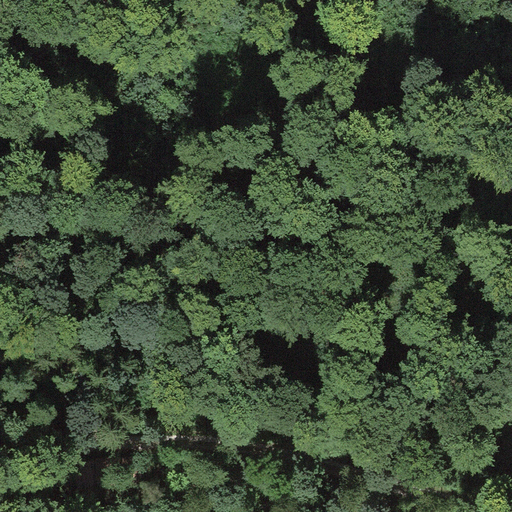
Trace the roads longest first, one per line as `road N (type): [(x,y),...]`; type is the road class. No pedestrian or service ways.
road 1 (track): [(503,511),(223,442),(0,446)]
road 2 (track): [(0,79),(100,0)]
